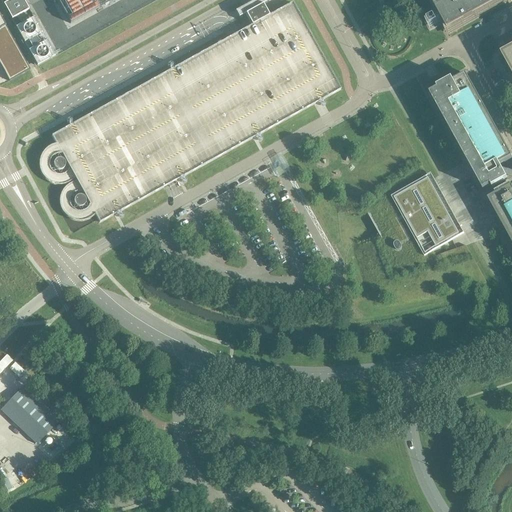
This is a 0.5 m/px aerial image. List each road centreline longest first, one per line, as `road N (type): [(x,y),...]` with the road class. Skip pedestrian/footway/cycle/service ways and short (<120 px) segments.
road 1 (unclassified): [(73,272),(88,250),(344,113),(371,85)]
road 2 (unknown): [(310,51),(319,85),(308,95),(112,192),(88,171)]
road 3 (unknown): [(88,171),(310,51)]
road 4 (unknown): [(88,171),(82,134),(233,35)]
road 5 (tertiary): [(192,355),(297,375),(405,365)]
road 6 (tertiary): [(441,511),(410,437),(405,365)]
road 7 (tertiary): [(73,272),(124,318),(192,355)]
road 8 (unclassified): [(192,355),(177,428),(189,474)]
